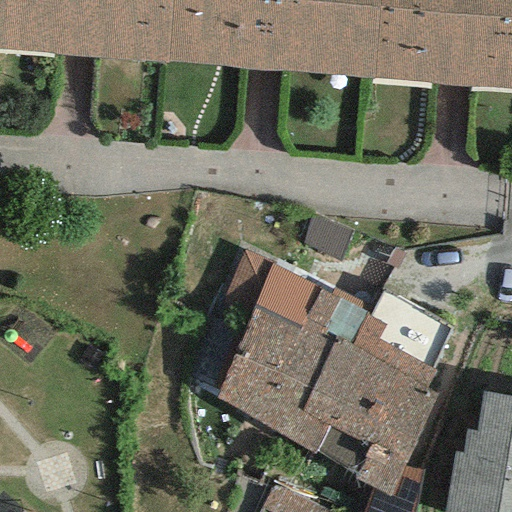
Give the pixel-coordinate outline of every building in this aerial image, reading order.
[(511,0),(0,0),(0,72),(511,111),(511,0)] [(350,229),(309,216),(299,245),(340,258),(350,229)] [(368,309),(241,252),(222,293),(253,304),(215,397),(370,487),(389,498),(402,467),(434,392),(427,391),(435,370),(373,339),(381,321),(366,315),(368,309)] [(511,511),(511,394),(481,391),(476,433),(465,432),(462,454),(451,453),(443,511),(511,511)] [(414,511),(422,471),(402,467),(389,498),(370,487),(361,511),(414,511)] [(275,485),(262,508),(269,511),(321,511),(322,511),(275,485)]
